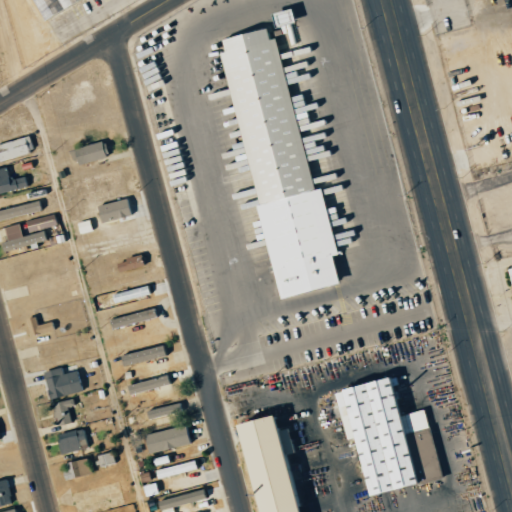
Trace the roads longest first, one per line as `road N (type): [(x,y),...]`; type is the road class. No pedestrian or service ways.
road 1 (residential): [(113,34),(242,511)]
road 2 (primary): [(385,0),(511,476)]
road 3 (residential): [(0,103),(171,0)]
road 4 (residential): [(0,321),(50,511)]
